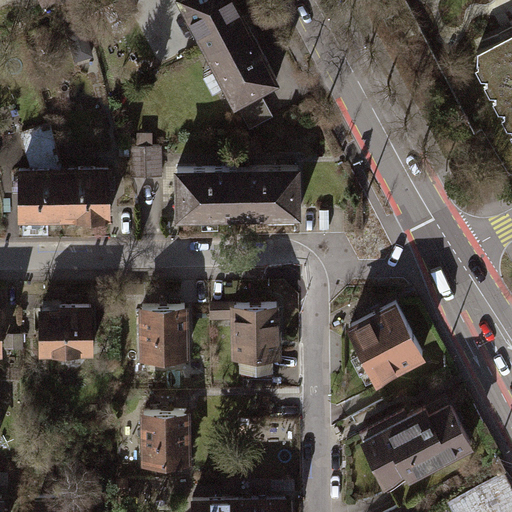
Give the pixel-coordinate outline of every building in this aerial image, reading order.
[(183,0),(209,48),(257,23),(244,0),(183,0)] [(209,48),(252,130),(275,117),(262,92),(286,79),(257,23),(209,48)] [(480,61),(480,64),(476,65),(482,77),(487,77),(487,79),(488,79),(488,81),(485,82),(491,93),(496,93),(496,95),(497,95),(497,97),(494,99),(500,110),(505,110),(505,112),(506,112),(506,114),(503,116),(509,127),(511,126),(511,131),(511,132),(511,25),(501,31),(504,36),(479,48),(478,61),(480,61)] [(33,168),(19,168),(20,215),(65,214),(64,167),(51,122),(23,130),(33,166),(33,168)] [(160,144),(130,145),(131,175),(161,174),(160,144)] [(298,164),(238,165),(239,212),(299,211),(298,164)] [(238,165),(177,166),(178,213),(239,212),(238,165)] [(79,167),(64,167),(65,214),(110,214),(109,167),(96,167),(96,166),(79,166),(79,167)] [(350,324),(376,374),(423,350),(397,300),(350,324)] [(66,307),(41,308),(42,355),(98,354),(98,302),(66,303),(66,307)] [(286,303),(215,304),(215,320),(235,320),(235,357),(241,357),(241,372),(244,372),(244,388),(279,388),(279,356),(286,356),(286,303)] [(192,304),(141,305),(142,358),(193,357),(192,304)] [(0,355),(8,355),(7,309),(0,309),(0,355)] [(21,340),(11,340),(11,350),(21,350),(21,340)] [(461,452),(472,447),(448,399),(429,409),(425,402),(411,410),(408,405),(357,431),(364,444),(359,447),(375,478),(380,476),(385,486),(405,476),(409,483),(463,455),(461,452)] [(194,410),(145,410),(145,463),(195,462),(194,410)] [(511,511),(511,480),(506,469),(449,501),(455,511),(511,511)] [(453,476),(436,485),(441,494),(458,485),(453,476)] [(131,478),(119,478),(119,502),(131,502),(131,478)] [(0,511),(10,511),(10,493),(0,493),(0,511)] [(96,511),(96,493),(40,493),(40,511),(96,511)] [(290,511),(290,494),(242,495),(241,511),(290,511)] [(241,511),(242,495),(191,496),(191,511),(241,511)]
